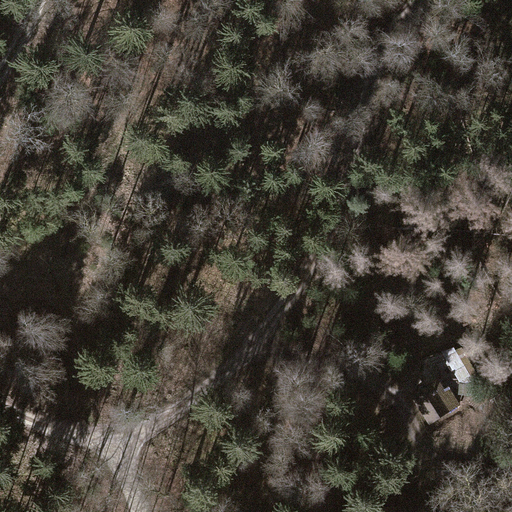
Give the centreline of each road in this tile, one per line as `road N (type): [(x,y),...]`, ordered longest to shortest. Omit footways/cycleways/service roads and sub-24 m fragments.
road 1 (track): [(429,0),(378,53),(338,210),(312,273),(249,352)]
road 2 (track): [(511,469),(439,449),(376,379),(317,360),(249,352)]
road 3 (track): [(249,352),(167,410),(103,426),(60,420),(0,392)]
